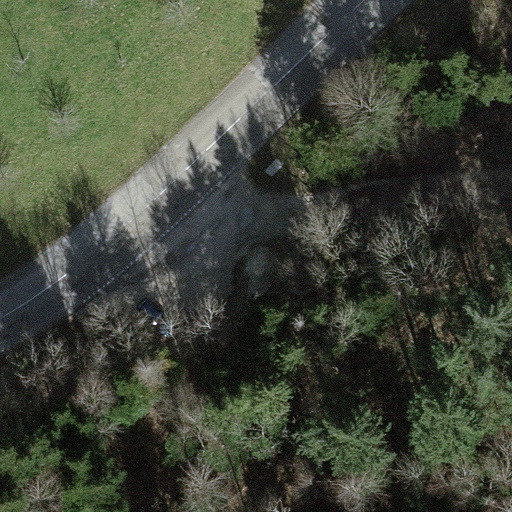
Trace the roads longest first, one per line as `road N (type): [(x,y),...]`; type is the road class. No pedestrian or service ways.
road 1 (unclassified): [(0,314),(87,257),(368,0)]
road 2 (track): [(134,214),(257,214),(442,185),(511,186)]
